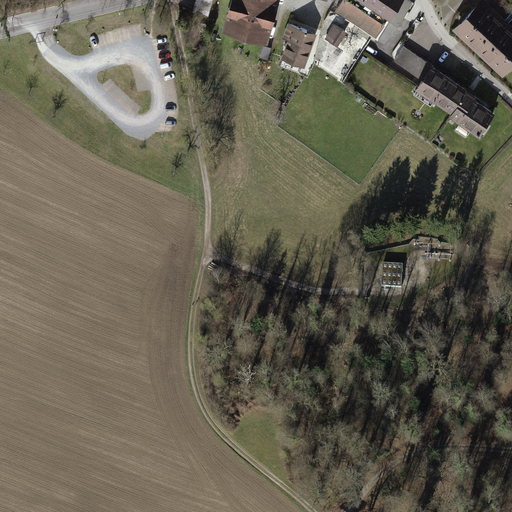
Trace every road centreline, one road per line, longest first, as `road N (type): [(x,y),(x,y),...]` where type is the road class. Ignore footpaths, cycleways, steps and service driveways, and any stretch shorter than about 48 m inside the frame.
road 1 (track): [(174,0),(208,193),(207,252),(193,311),(194,386),(216,428),(312,511)]
road 2 (track): [(349,511),(398,460),(421,450),(511,450)]
road 3 (track): [(361,295),(314,296),(207,252)]
